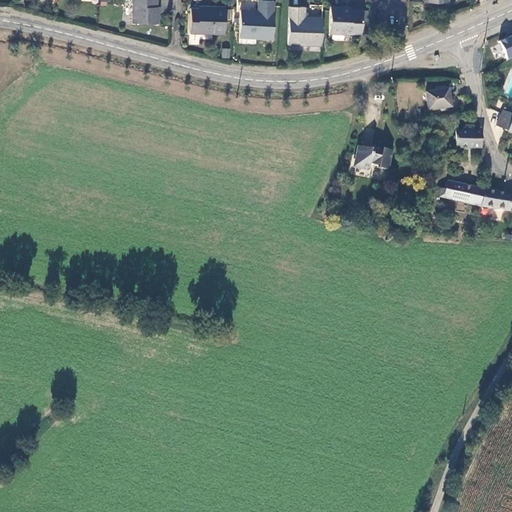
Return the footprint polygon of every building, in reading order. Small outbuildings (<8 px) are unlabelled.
[(158,7),(158,0),(134,0),(134,23),(160,24),(160,7),(158,7)] [(273,40),(274,1),(259,1),(259,11),(242,10),(241,39),(273,40)] [(226,33),(226,7),(212,6),(212,9),(191,8),(190,33),(226,33)] [(289,45),(322,46),(323,18),(306,18),(306,7),(290,7),(289,45)] [(363,35),(363,9),(344,9),(344,7),(331,7),(331,34),(363,35)] [(511,34),(500,39),(507,59),(511,57),(511,34)] [(221,48),(221,58),(229,58),(229,49),(221,48)] [(452,109),(449,89),(428,93),(430,111),(452,109)] [(495,126),(504,130),(510,115),(500,110),(495,126)] [(483,148),(483,132),(476,132),(476,126),(467,126),(466,132),(459,131),(458,148),(483,148)] [(355,146),(352,163),(364,165),(388,170),(392,152),(355,146)] [(484,190),(448,181),(447,189),(439,188),(437,196),(481,207),(484,190)] [(511,196),(484,190),(481,207),(511,212),(511,196)]
